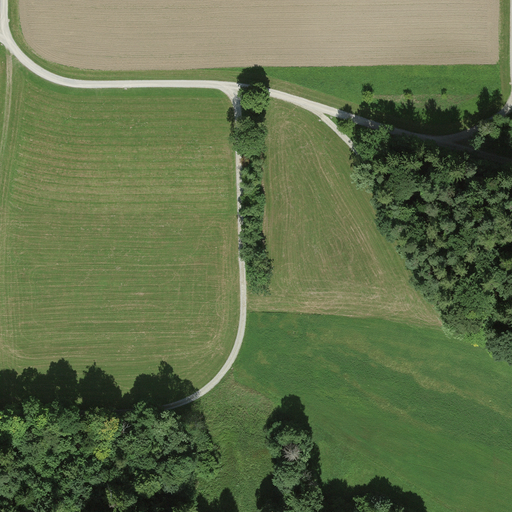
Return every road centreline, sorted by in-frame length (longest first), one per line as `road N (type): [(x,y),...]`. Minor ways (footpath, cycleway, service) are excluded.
road 1 (track): [(5,0),(9,43),(59,81),(238,88),(446,143),(511,112)]
road 2 (track): [(238,88),(244,305),(237,349),(222,375),(195,398),(162,408),(112,417),(0,416)]
road 3 (track): [(301,103),(341,134),(380,187),(438,297),(467,324),(511,346)]
road 4 (track): [(0,38),(9,43),(11,86),(0,177)]
